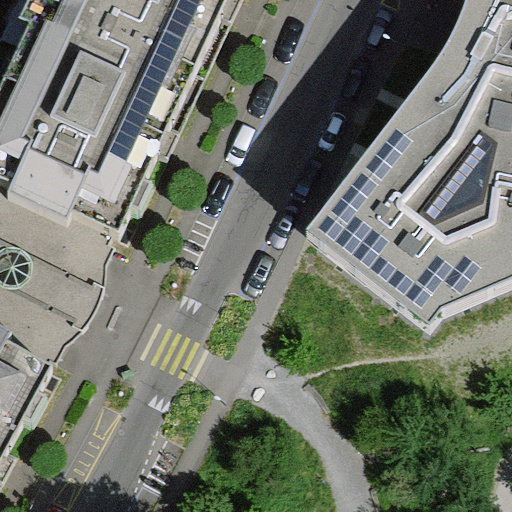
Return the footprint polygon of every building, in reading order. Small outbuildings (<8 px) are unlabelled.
[(39,0),(38,4),(197,80),(235,0),(39,0)] [(511,0),(470,0),(467,11),(511,28),(511,0)] [(197,80),(38,4),(12,57),(5,72),(0,83),(0,187),(111,239),(122,244),(197,80)] [(511,28),(467,11),(445,58),(318,227),(311,241),(426,333),(443,320),(511,291),(511,28)] [(0,334),(14,343),(10,351),(46,371),(50,364),(57,367),(65,349),(85,335),(105,295),(107,268),(115,251),(107,247),(111,239),(0,187),(0,334)] [(0,476),(54,375),(46,371),(10,351),(14,343),(0,334),(0,476)]
